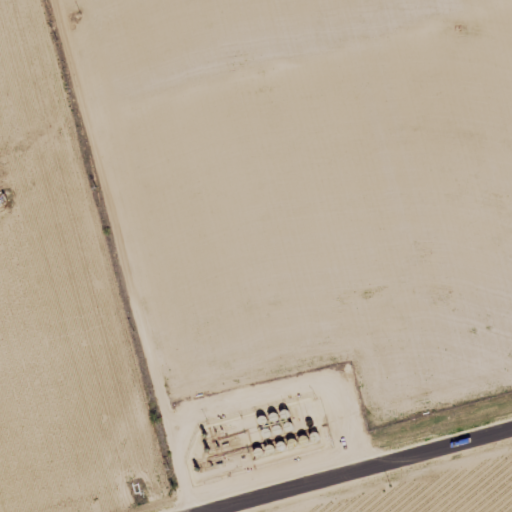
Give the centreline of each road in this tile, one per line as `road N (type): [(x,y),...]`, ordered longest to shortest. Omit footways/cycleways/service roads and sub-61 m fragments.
road 1 (track): [(174,511),(170,420),(60,0)]
road 2 (track): [(511,79),(442,256),(407,282),(305,330),(170,420)]
road 3 (residential): [(210,511),(511,427)]
